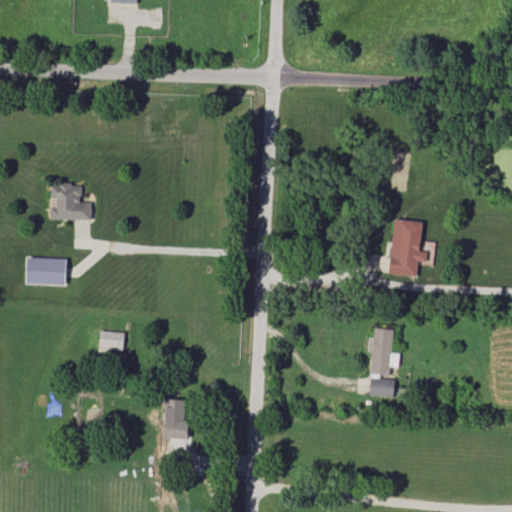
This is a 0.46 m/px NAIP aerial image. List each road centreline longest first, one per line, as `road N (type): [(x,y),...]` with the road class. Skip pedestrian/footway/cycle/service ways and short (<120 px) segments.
road 1 (residential): [(0,60),(511,84)]
road 2 (residential): [(273,0),(254,511)]
